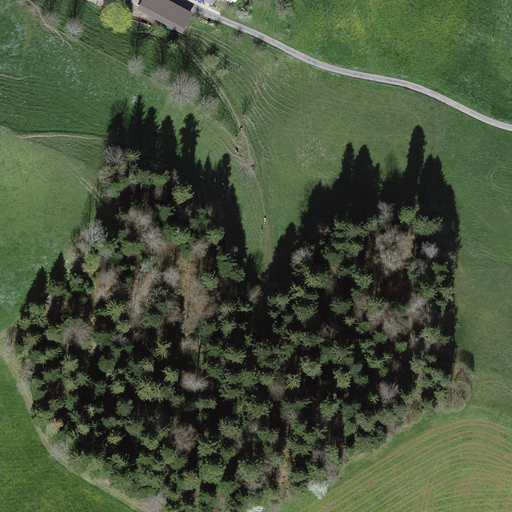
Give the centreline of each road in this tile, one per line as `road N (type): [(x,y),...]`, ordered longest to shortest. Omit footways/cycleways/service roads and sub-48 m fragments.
road 1 (track): [(102,0),(192,54),(242,127),(264,209),(266,290),(233,332),(191,346),(177,332),(147,248),(123,231),(97,229),(58,255),(0,337)]
road 2 (track): [(511,127),(411,85),(304,58),(180,0)]
road 3 (track): [(0,346),(39,434),(85,481),(135,511)]
